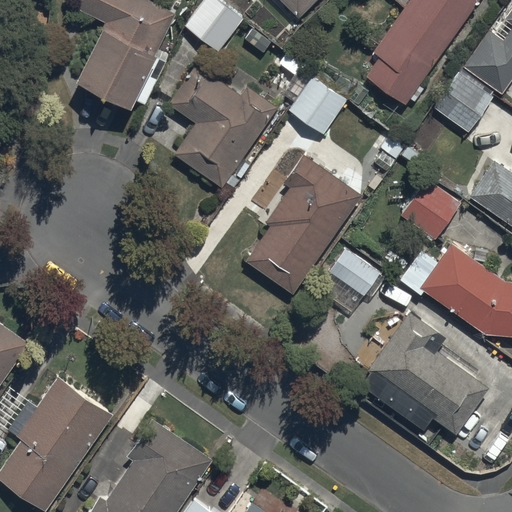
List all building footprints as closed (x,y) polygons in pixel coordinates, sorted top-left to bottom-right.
[(127,106),(131,98),(142,104),(166,58),(155,52),(175,13),(150,0),(81,0),(78,7),(104,21),(74,79),(127,106)] [(219,0),(203,0),(184,24),(216,50),(241,18),(219,0)] [(282,0),(297,15),(312,0),(282,0)] [(380,56),(366,75),(404,102),(476,0),(406,0),(371,50),(380,56)] [(462,65),(464,66),(459,72),(458,71),(433,106),(468,131),(493,96),(490,94),(494,88),(500,92),(511,76),(511,6),(504,18),(511,23),(511,24),(502,39),(488,29),(462,65)] [(278,46),(255,29),(231,62),(254,78),(278,46)] [(174,150),(219,184),(277,106),(248,84),(240,95),(197,63),(168,102),(195,122),(174,150)] [(292,101),(286,110),(323,134),(347,98),(298,65),(280,92),(292,101)] [(244,258),(292,291),(361,193),(302,152),(281,182),(288,186),(264,221),(268,224),(244,258)] [(494,161),(470,195),(511,224),(511,170),(511,173),(494,161)] [(425,176),(398,214),(435,239),(461,201),(425,176)] [(511,279),(502,279),(450,242),(419,286),(487,334),(511,333),(511,279)] [(316,283),(358,314),(386,275),(344,244),(316,283)] [(444,336),(408,310),(357,382),(423,429),(432,416),(455,433),(488,385),(435,348),(444,336)] [(0,383),(30,341),(0,319),(0,383)] [(24,436),(0,470),(0,476),(45,509),(112,417),(58,378),(18,433),(24,436)] [(172,511),(210,458),(151,417),(126,454),(131,458),(103,500),(97,496),(86,511),(172,511)] [(215,511),(191,494),(178,511),(215,511)] [(265,511),(249,500),(240,511),(265,511)]
